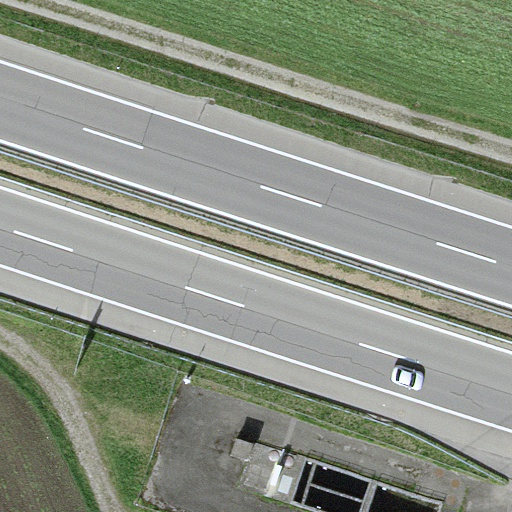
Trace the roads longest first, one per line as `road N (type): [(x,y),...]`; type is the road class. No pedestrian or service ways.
road 1 (motorway): [(511,266),(0,97)]
road 2 (motorway): [(0,226),(511,392)]
road 3 (track): [(0,0),(511,165)]
road 4 (track): [(115,511),(69,416),(21,358),(0,347)]
